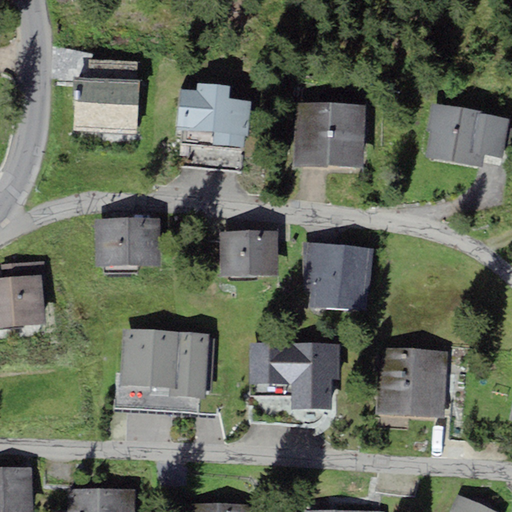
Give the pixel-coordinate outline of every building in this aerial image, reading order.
[(438,39),(430,38),(424,76),(431,77),(453,81),(459,43),(438,39)] [(139,90),(72,87),(71,116),(74,116),(73,138),(137,142),(138,119),(139,90)] [(196,102),(179,100),(174,142),(214,146),(213,155),(243,158),(244,146),(248,146),(252,111),(229,109),(230,99),(197,95),(196,102)] [(293,176),(363,179),(366,114),(296,110),(293,176)] [(484,120),(431,110),(426,139),(430,139),(425,167),(482,177),(484,165),(472,163),(479,123),(483,123),(484,120)] [(483,123),(479,123),(472,163),(484,165),(503,168),(509,128),(483,123)] [(160,218),(95,218),(95,266),(160,265),(160,218)] [(270,233),(220,233),(220,275),(270,275),(270,233)] [(368,310),(373,248),(316,243),(310,243),(308,263),(314,263),(310,305),(368,310)] [(0,265),(1,277),(42,274),(43,280),(46,280),(45,262),(0,265)] [(0,277),(0,326),(46,323),(43,280),(42,274),(1,277),(0,277)] [(177,387),(180,331),(124,328),(121,384),(170,387),(177,387)] [(177,396),(205,398),(209,332),(180,331),(177,387),(170,387),(170,396),(177,396)] [(249,384),(293,385),(292,408),(331,409),(332,372),(339,372),(340,342),(294,341),(294,345),(250,343),(249,384)] [(448,352),(380,347),(375,413),(444,418),(448,352)] [(0,466),(0,511),(32,511),(31,466),(0,466)] [(131,511),(131,489),(67,489),(67,509),(67,511),(131,511)] [(496,511),(457,495),(449,511),(496,511)] [(218,511),(219,503),(180,503),(179,511),(218,511)] [(219,503),(218,511),(260,511),(261,504),(219,503)]
